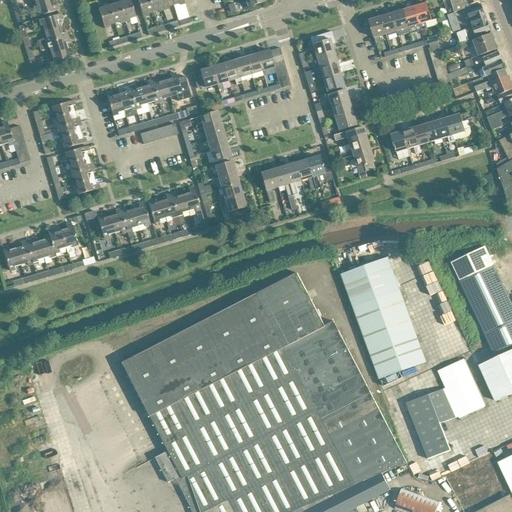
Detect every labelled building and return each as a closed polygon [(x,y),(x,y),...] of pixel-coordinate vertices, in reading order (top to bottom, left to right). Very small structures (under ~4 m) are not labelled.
[(14,12),(19,10),(15,0),(11,0),(10,0),(14,12)] [(52,0),(50,0),(36,5),(38,11),(36,12),(37,17),(60,10),(58,5),(54,6),(52,0)] [(120,0),(118,1),(125,22),(130,21),(130,19),(135,17),(133,10),(130,0),(129,0),(124,2),(122,0),(120,0)] [(153,12),(149,0),(137,0),(143,17),(148,16),(147,14),(153,12)] [(159,12),(164,11),(160,0),(149,0),(153,12),(158,10),(159,12)] [(173,5),(171,0),(160,0),(164,11),(169,9),(168,7),(173,5)] [(454,0),(451,1),(454,10),(479,2),(478,0),(454,0)] [(121,24),(125,22),(118,1),(114,2),(115,5),(109,6),(114,24),(120,22),(121,24)] [(415,7),(420,24),(422,31),(427,30),(425,23),(432,21),(426,4),(415,7)] [(114,24),(109,6),(103,8),(102,5),(97,7),(104,29),(109,27),(109,25),(114,24)] [(470,19),(485,14),(482,6),(467,11),(470,19)] [(408,28),(420,24),(415,7),(403,11),(408,28)] [(19,10),(14,12),(17,23),(23,22),(19,10)] [(397,31),(408,28),(403,11),(391,14),(397,31)] [(45,32),(60,27),(58,21),(62,19),(61,14),(39,21),(38,20),(32,22),(34,28),(43,25),(45,32)] [(385,35),(397,31),(391,14),(380,17),(385,35)] [(473,27),(488,22),(485,14),(470,19),(473,27)] [(449,17),(452,30),(459,29),(456,16),(449,17)] [(379,37),(385,35),(380,17),(369,21),(376,45),(381,43),(379,37)] [(178,21),(180,26),(191,23),(189,18),(178,21)] [(170,30),(180,26),(178,21),(168,24),(170,30)] [(466,42),(470,41),(469,38),(491,31),(488,22),(473,27),(458,32),(462,43),(466,42)] [(159,33),(170,30),(168,24),(158,28),(159,33)] [(22,39),(27,37),(24,26),(19,27),(22,39)] [(39,46),(68,37),(66,32),(63,33),(60,27),(45,32),(47,38),(37,41),(39,46)] [(149,36),(159,33),(158,28),(147,31),(149,36)] [(316,57),(333,51),(331,44),(334,43),(333,40),(334,40),(331,32),(310,38),(316,57)] [(130,36),(131,41),(142,38),(140,33),(130,36)] [(498,49),(492,34),(473,41),(479,56),(498,49)] [(121,45),(131,41),(130,36),(119,39),(121,45)] [(426,46),(429,45),(438,42),(436,36),(427,39),(428,41),(425,41),(426,46)] [(26,50),(31,48),(27,37),(22,39),(26,50)] [(52,54),(67,49),(66,43),(70,42),(68,37),(39,46),(40,51),(50,48),(52,54)] [(110,48),(121,45),(119,39),(109,43),(110,48)] [(459,50),(468,47),(466,42),(462,43),(458,45),(458,46),(459,50)] [(430,54),(441,51),(439,46),(430,48),(429,49),(430,54)] [(443,57),(459,50),(458,46),(441,52),(442,56),(443,57)] [(31,48),(26,50),(29,61),(34,60),(31,48)] [(271,58),(282,55),(280,48),(269,51),(257,54),(262,72),(274,68),(273,64),(271,58)] [(67,49),(52,54),(54,61),(51,62),(53,67),(75,60),(74,55),(70,56),(67,49)] [(320,69),(337,63),(333,51),(316,57),(320,69)] [(442,56),(441,52),(441,51),(430,54),(432,59),(442,56)] [(486,67),(502,60),(499,52),(489,55),(482,58),(484,63),(472,67),(470,60),(464,62),(465,64),(464,64),(469,74),(482,69),(486,67)] [(251,75),(262,72),(257,54),(246,58),(251,75)] [(273,64),(283,61),(282,55),(271,58),(273,64)] [(348,66),(359,64),(357,55),(346,58),(348,66)] [(444,61),(443,57),(442,56),(432,59),(433,65),(444,61)] [(34,60),(29,61),(33,73),(38,72),(36,64),(41,62),(39,58),(34,60)] [(240,78),(251,75),(246,58),(234,61),(240,78)] [(480,70),(479,72),(481,77),(483,78),(486,77),(487,76),(505,69),(502,60),(486,67),(482,69),(480,70)] [(239,78),(240,78),(234,61),(223,64),(228,82),(234,80),(236,85),(241,84),(239,78)] [(274,70),(285,66),(283,61),(273,64),(274,68),(274,70)] [(435,70),(445,67),(444,61),(433,65),(435,70)] [(323,80),(340,75),(337,63),(320,69),(323,80)] [(222,84),(228,82),(223,64),(212,68),(218,90),(223,89),(222,84)] [(456,64),(450,66),(449,67),(448,69),(449,71),(450,72),(452,72),(458,70),(459,69),(460,67),(459,65),(458,64),(456,64)] [(449,77),(450,81),(469,74),(464,64),(461,65),(462,69),(448,75),(449,77)] [(291,86),(287,72),(285,66),(274,70),(279,85),(280,89),(291,86)] [(436,75),(447,72),(445,67),(435,70),(436,75)] [(218,90),(212,68),(193,73),(197,89),(205,87),(205,88),(215,86),(217,85),(218,90)] [(482,90),(491,87),(499,83),(497,80),(508,76),(505,69),(487,76),(490,83),(489,84),(488,82),(474,87),(475,89),(477,93),(482,90)] [(449,77),(448,75),(447,72),(436,75),(438,80),(449,77)] [(165,81),(170,98),(176,96),(178,102),(191,98),(185,77),(177,79),(176,74),(170,75),(172,79),(165,81)] [(340,75),(323,80),(327,92),(344,87),(340,75)] [(490,99),(511,89),(511,85),(508,76),(497,80),(499,83),(491,87),(493,92),(488,95),(490,99)] [(450,82),(450,81),(449,77),(438,80),(440,85),(450,82)] [(170,98),(165,81),(159,83),(158,79),(152,81),(159,103),(164,102),(164,100),(170,98)] [(154,105),(159,103),(152,81),(147,82),(149,86),(142,88),(147,105),(154,103),(154,105)] [(147,105),(142,88),(136,90),(134,86),(129,87),(136,110),(141,109),(141,107),(147,105)] [(131,112),(136,110),(129,87),(124,89),(126,93),(119,95),(124,111),(130,109),(131,112)] [(504,103),(511,100),(511,89),(490,99),(486,100),(488,104),(499,100),(501,105),(504,103)] [(332,107),(349,102),(345,90),(328,95),(332,107)] [(124,111),(119,95),(113,97),(111,93),(106,94),(113,117),(118,115),(118,113),(124,111)] [(511,100),(504,103),(507,110),(487,118),(492,131),(503,126),(500,120),(503,119),(502,119),(509,116),(510,117),(511,116),(511,100)] [(57,117),(74,112),(72,106),(75,105),(74,101),(52,107),(53,112),(55,112),(57,117)] [(335,119),(352,114),(349,102),(332,107),(335,119)] [(175,115),(177,120),(188,116),(198,113),(196,109),(188,112),(188,111),(175,115)] [(36,124),(41,122),(38,111),(33,113),(36,124)] [(58,128),(80,122),(79,117),(76,118),(74,112),(57,117),(59,123),(57,124),(58,128)] [(197,131),(221,124),(217,112),(200,117),(202,123),(198,124),(196,128),(197,131)] [(352,114),(335,119),(339,131),(356,126),(352,114)] [(165,123),(177,120),(175,115),(163,118),(165,123)] [(468,121),(462,123),(460,115),(448,118),(455,140),(460,139),(465,138),(468,137),(469,136),(470,134),(471,132),(468,121)] [(153,126),(165,123),(163,118),(152,121),(153,126)] [(455,142),(455,140),(448,118),(436,122),(442,139),(447,137),(449,144),(455,142)] [(152,121),(140,125),(142,130),(153,126),(152,121)] [(11,135),(9,129),(7,122),(2,124),(3,128),(0,128),(0,142),(1,145),(8,144),(8,146),(14,144),(13,141),(11,135)] [(39,134),(44,132),(41,122),(36,124),(39,134)] [(63,138),(80,133),(78,127),(81,126),(80,122),(58,128),(60,133),(62,133),(63,138)] [(436,122),(425,125),(430,142),(435,141),(436,145),(443,143),(442,139),(436,122)] [(501,140),(511,134),(511,122),(510,123),(505,125),(507,130),(500,134),(502,136),(499,137),(501,140)] [(169,126),(172,136),(178,135),(175,124),(169,126)] [(207,140),(224,135),(221,124),(197,131),(198,133),(201,135),(205,133),(207,140)] [(130,133),(142,130),(140,125),(129,128),(130,133)] [(419,146),(430,142),(425,125),(414,128),(419,146)] [(11,135),(21,132),(20,126),(9,129),(11,135)] [(167,138),(172,136),(169,126),(163,127),(167,138)] [(161,140),(167,138),(163,127),(158,129),(161,140)] [(349,144),(366,139),(363,127),(333,136),(335,141),(347,138),(349,144)] [(119,137),(130,133),(129,128),(117,131),(119,137)] [(408,149),(419,146),(414,128),(403,132),(408,149)] [(155,141),(161,140),(158,129),(152,131),(155,141)] [(149,143),(155,141),(152,131),(146,133),(149,143)] [(13,141),(23,138),(21,132),(11,135),(13,141)] [(42,144),(53,141),(51,134),(45,136),(44,132),(39,134),(42,144)] [(396,152),(408,149),(403,132),(391,135),(396,152)] [(80,133),(63,138),(65,144),(63,144),(65,149),(77,145),(86,143),(85,138),(82,139),(80,133)] [(143,145),(149,143),(146,133),(140,134),(143,145)] [(497,164),(497,170),(511,160),(511,134),(501,140),(498,141),(508,158),(507,159),(506,158),(497,164)] [(210,151),(227,146),(224,135),(207,140),(210,151)] [(14,147),(25,144),(23,138),(13,141),(14,144),(14,147)] [(341,159),(370,150),(366,139),(349,144),(351,151),(339,154),(341,159)] [(53,141),(42,144),(45,155),(50,153),(47,143),(53,141)] [(16,153),(27,150),(25,144),(14,147),(16,153)] [(71,163),(88,158),(86,152),(89,151),(87,146),(66,153),(67,158),(69,158),(71,163)] [(227,146),(210,151),(214,163),(231,158),(227,146)] [(459,157),(465,155),(463,147),(457,149),(459,157)] [(18,159),(28,155),(27,150),(16,153),(18,159)] [(370,150),(341,159),(342,164),(354,160),(356,167),(363,165),(365,172),(375,169),(373,162),(370,150)] [(18,159),(19,164),(30,161),(28,155),(18,159)] [(49,169),(55,168),(51,157),(46,159),(49,169)] [(307,160),(315,189),(320,188),(317,176),(323,174),(326,182),(333,180),(326,158),(320,160),(319,157),(307,160)] [(72,174),(93,168),(92,163),(90,164),(88,158),(71,163),(72,169),(70,169),(72,174)] [(7,168),(19,164),(18,159),(6,163),(7,168)] [(311,190),(315,189),(307,160),(296,163),(301,181),(307,179),(311,190)] [(511,160),(497,170),(508,201),(511,198),(511,160)] [(218,178),(236,173),(232,161),(215,166),(218,178)] [(294,183),(301,181),(296,163),(284,167),(292,196),(297,194),(294,183)] [(288,197),(292,196),(284,167),(272,170),(277,188),(284,186),(288,197)] [(52,180),(58,178),(55,168),(49,169),(52,180)] [(77,184),(94,179),(92,173),(95,172),(93,168),(72,174),(73,179),(75,178),(77,184)] [(271,190),(277,188),(272,170),(261,174),(269,203),(274,201),(271,190)] [(222,190),(239,185),(236,173),(218,178),(222,190)] [(55,190),(61,188),(58,178),(52,180),(55,190)] [(94,179),(77,184),(78,189),(76,190),(78,195),(100,189),(99,184),(96,185),(94,179)] [(219,203),(225,201),(242,196),(239,185),(222,190),(223,195),(217,197),(219,203)] [(61,188),(55,190),(59,201),(64,199),(61,188)] [(183,195),(188,211),(194,209),(195,212),(201,210),(194,188),(189,189),(190,193),(183,195)] [(188,211),(183,195),(177,197),(176,193),(171,195),(180,225),(184,223),(181,213),(188,211)] [(179,225),(180,225),(171,195),(166,196),(167,200),(160,202),(165,218),(171,216),(172,218),(177,217),(179,225)] [(242,196),(225,201),(228,213),(246,207),(242,196)] [(338,198),(320,203),(322,210),(326,209),(335,206),(340,205),(339,201),(338,198)] [(165,218),(160,202),(154,204),(153,200),(147,202),(150,211),(154,224),(159,222),(159,220),(165,218)] [(133,210),(137,226),(138,226),(140,231),(144,230),(143,225),(144,224),(144,227),(150,225),(146,212),(143,203),(138,204),(139,208),(133,210)] [(137,226),(133,210),(127,212),(125,208),(120,210),(127,232),(129,238),(134,237),(131,228),(137,226)] [(121,234),(127,232),(120,210),(115,211),(116,215),(110,217),(115,233),(121,231),(121,234)] [(95,212),(85,215),(87,222),(97,219),(97,217),(95,212)] [(115,233),(110,217),(103,219),(102,215),(97,217),(97,219),(104,239),(109,237),(108,235),(115,233)] [(61,232),(65,248),(67,254),(74,252),(73,248),(78,247),(71,224),(66,226),(67,230),(61,232)] [(193,228),(195,234),(207,230),(205,225),(193,228)] [(183,237),(195,234),(193,228),(182,232),(183,237)] [(65,248),(61,232),(54,233),(53,230),(48,231),(49,235),(54,253),(60,252),(59,250),(65,248)] [(172,240),(183,237),(182,232),(170,235),(172,240)] [(56,257),(54,253),(49,235),(44,236),(45,240),(39,242),(43,258),(50,256),(51,259),(56,257)] [(160,244),(172,240),(170,235),(158,239),(160,244)] [(43,258),(39,242),(32,244),(31,240),(26,242),(33,264),(38,262),(37,260),(43,258)] [(142,243),(144,249),(156,245),(154,240),(142,243)] [(27,265),(33,264),(26,242),(21,243),(22,247),(16,249),(20,265),(27,263),(27,265)] [(132,252),(144,249),(142,243),(131,247),(132,252)] [(20,265),(16,249),(9,251),(8,247),(3,249),(9,271),(15,270),(14,267),(20,265)] [(121,255),(132,252),(131,247),(120,250),(121,255)] [(458,279),(492,263),(484,247),(450,263),(458,279)] [(110,259),(121,255),(120,250),(108,254),(110,259)] [(97,253),(88,255),(89,262),(98,260),(97,253)] [(389,260),(342,277),(381,382),(428,365),(389,260)] [(70,265),(72,270),(84,267),(82,261),(70,265)] [(511,335),(511,305),(493,265),(492,263),(458,279),(490,346),(511,335)] [(60,274),(72,270),(70,265),(59,268),(60,274)] [(49,277),(60,274),(59,268),(47,272),(49,277)] [(432,318),(418,269),(403,273),(416,322),(432,318)] [(38,280),(49,277),(47,272),(36,275),(38,280)] [(280,324),(280,329),(288,329),(289,315),(288,314),(288,307),(291,307),(297,304),(298,307),(298,319),(303,319),(303,314),(306,313),(306,294),(311,303),(313,302),(313,301),(313,293),(304,274),(300,274),(265,290),(268,297),(273,297),(276,302),(276,306),(279,313),(278,320),(280,324)] [(26,284),(38,280),(36,275),(24,279),(26,284)] [(14,287),(26,284),(24,279),(13,282),(14,287)] [(322,310),(312,312),(314,321),(320,319),(321,324),(325,323),(322,310)] [(433,323),(435,333),(446,330),(444,320),(433,323)] [(419,337),(426,334),(422,325),(415,327),(419,337)] [(149,399),(224,366),(213,340),(212,340),(207,329),(197,334),(194,329),(131,357),(149,399)] [(436,334),(438,343),(448,340),(446,331),(436,334)] [(496,403),(511,394),(511,350),(479,367),(496,403)] [(459,418),(485,407),(464,361),(439,373),(459,418)] [(120,387),(138,379),(137,375),(118,382),(120,387)] [(415,392),(420,389),(416,380),(410,382),(415,392)] [(444,454),(450,452),(439,424),(452,419),(440,391),(406,404),(428,460),(436,457),(444,454)] [(375,459),(368,461),(366,454),(359,456),(356,447),(351,449),(360,480),(379,474),(375,459)] [(389,450),(392,466),(408,463),(405,447),(389,450)] [(511,455),(497,463),(511,494),(511,455)] [(175,470),(184,472),(185,466),(177,464),(175,470)] [(351,511),(356,510),(391,491),(383,475),(302,509),(303,511),(351,511)] [(395,509),(404,511),(436,511),(439,503),(402,489),(395,509)] [(511,511),(511,500),(510,496),(477,511),(511,511)]
